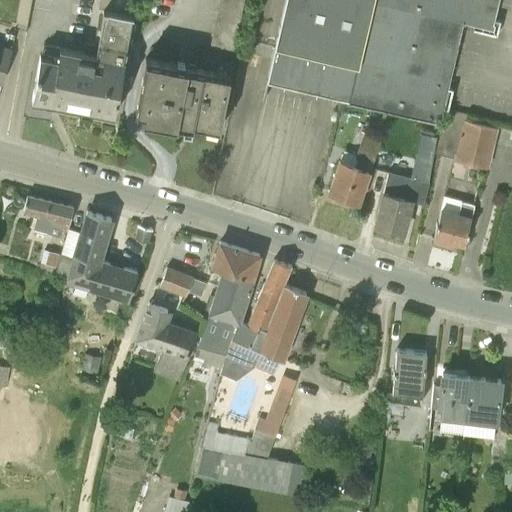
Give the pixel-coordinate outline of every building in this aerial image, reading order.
[(98,0),(97,8),(104,10),(110,11),(111,0),(98,0)] [(219,0),(210,47),(234,52),(243,0),(219,0)] [(286,0),(268,84),(343,102),(418,118),(416,126),(439,131),(442,121),(440,121),(443,108),(446,109),(446,108),(447,108),(452,87),(448,86),(463,21),(493,29),(494,24),(481,20),(485,0),(286,0)] [(85,41),(83,50),(42,42),(31,98),(36,99),(35,103),(45,105),(46,101),(50,102),(51,97),(114,109),(113,113),(114,113),(124,58),(132,15),(110,11),(104,10),(98,43),(85,41)] [(0,86),(11,48),(0,44),(0,86)] [(144,102),(141,118),(177,125),(178,119),(220,127),(231,77),(146,60),(137,101),(144,102)] [(465,119),(467,113),(447,108),(446,108),(446,109),(443,108),(440,121),(442,121),(439,131),(435,151),(487,163),(496,126),(465,119)] [(329,191),(358,201),(381,135),(365,129),(355,157),(359,158),(355,168),(339,163),(329,191)] [(388,172),(375,223),(403,231),(410,200),(423,203),(433,163),(416,159),(411,178),(388,172)] [(73,206),(27,194),(23,212),(36,216),(33,229),(61,236),(63,227),(67,228),(73,206)] [(444,195),(433,238),(451,243),(452,239),(464,242),(466,234),(467,234),(468,229),(467,229),(473,203),(444,195)] [(87,210),(73,256),(69,254),(63,275),(67,276),(66,279),(128,298),(137,270),(98,258),(111,217),(87,210)] [(152,228),(138,224),(137,224),(137,225),(138,225),(135,237),(147,241),(151,229),(152,229),(152,228)] [(251,279),(259,255),(259,253),(220,240),(211,265),(223,269),(251,279)] [(39,267),(63,275),(69,254),(61,252),(61,254),(45,248),(39,267)] [(291,264),(274,258),(247,322),(238,318),(234,316),(232,322),(209,315),(193,353),(223,365),(227,354),(224,353),(228,336),(228,334),(255,347),(262,329),(269,333),(289,285),(285,283),(291,264)] [(166,266),(159,283),(159,285),(185,295),(192,277),(166,266)] [(207,314),(209,315),(232,322),(234,316),(238,318),(251,279),(223,269),(215,293),(214,293),(207,314)] [(281,359),(281,358),(306,291),(289,285),(269,333),(262,329),(255,347),(228,334),(228,336),(224,353),(227,354),(272,373),(279,358),(281,359)] [(149,302),(136,338),(162,347),(154,372),(179,380),(187,357),(197,330),(169,320),(172,310),(149,302)] [(0,344),(16,350),(22,332),(0,324),(0,344)] [(426,351),(396,348),(391,389),(421,393),(424,370),(425,370),(425,365),(424,365),(426,351)] [(0,384),(6,386),(9,366),(0,364),(0,384)] [(431,408),(435,409),(434,414),(463,418),(468,375),(442,372),(440,384),(434,383),(431,405),(432,405),(431,408)] [(471,419),(495,422),(500,379),(468,375),(463,418),(462,427),(470,428),(471,419)] [(271,382),(264,401),(254,428),(275,435),(291,390),(271,382)] [(175,420),(182,413),(175,406),(167,412),(162,427),(172,430),(175,420)] [(196,476),(227,482),(301,496),(307,465),(308,464),(274,457),(267,456),(245,452),(248,436),(218,430),(219,423),(207,420),(205,428),(196,476)] [(494,425),(491,452),(506,454),(509,426),(494,425)] [(175,487),(173,496),(184,499),(186,490),(175,487)] [(188,511),(191,501),(184,499),(173,496),(167,495),(163,511),(188,511)]
